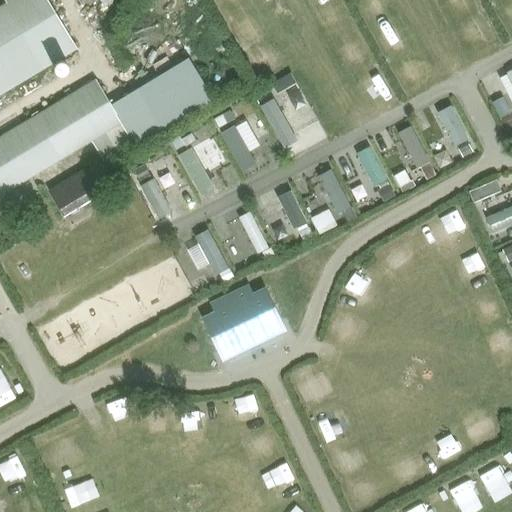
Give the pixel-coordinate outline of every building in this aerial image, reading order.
[(0,0),(0,94),(77,49),(47,0),(2,0),(5,4),(0,6),(0,0)] [(459,0),(463,9),(472,4),(470,0),(459,0)] [(511,0),(500,5),(507,26),(511,24),(511,0)] [(408,59),(401,44),(386,51),(393,66),(408,59)] [(137,58),(147,76),(168,66),(159,47),(137,58)] [(188,60),(111,107),(134,144),(211,97),(188,60)] [(507,89),(511,98),(511,60),(479,79),(490,99),(507,89)] [(414,85),(409,69),(398,72),(404,88),(414,85)] [(96,81),(0,137),(0,195),(91,142),(104,164),(134,144),(111,107),(96,81)] [(283,101),(295,95),(288,81),(276,87),(283,101)] [(273,95),(257,103),(280,146),(295,138),(273,95)] [(444,144),(463,136),(447,99),(429,106),(444,144)] [(268,157),(257,137),(244,144),(230,118),(215,126),(239,172),(268,157)] [(407,118),(394,124),(413,163),(426,157),(407,118)] [(184,142),(193,136),(187,127),(166,140),(198,193),(210,185),(184,142)] [(369,181),(381,178),(369,140),(357,144),(369,181)] [(330,208),(344,203),(328,161),(315,166),(330,208)] [(58,209),(63,218),(90,203),(100,197),(84,169),(47,191),(58,209)] [(151,213),(164,206),(148,174),(135,181),(151,213)] [(170,215),(185,209),(175,182),(160,188),(170,215)] [(266,192),(271,208),(283,204),(288,220),(300,216),(289,184),(266,192)] [(511,193),(478,207),(488,230),(511,220),(511,193)] [(306,212),(311,224),(333,214),(328,202),(306,212)] [(244,204),(233,210),(253,248),(265,242),(244,204)] [(440,211),(435,222),(453,229),(457,218),(440,211)] [(205,225),(192,231),(210,274),(224,268),(205,225)] [(471,246),(461,250),(471,273),(481,269),(471,246)] [(336,285),(347,291),(357,274),(347,268),(336,285)] [(190,286),(204,280),(200,269),(185,275),(190,286)] [(252,293),(248,284),(208,303),(212,312),(200,318),(216,352),(222,349),(227,359),(281,334),(275,323),(280,321),(264,287),(252,293)] [(494,293),(485,297),(493,316),(503,312),(494,293)] [(321,328),(331,331),(339,309),(329,305),(321,328)] [(307,373),(313,386),(327,379),(321,366),(307,373)] [(0,396),(11,393),(8,383),(0,385),(0,396)] [(118,415),(114,395),(98,398),(102,418),(118,415)] [(194,404),(169,407),(171,422),(196,419),(194,404)] [(470,427),(476,438),(494,428),(489,418),(470,427)] [(442,455),(459,446),(454,436),(437,446),(442,455)] [(47,446),(38,451),(49,472),(57,468),(47,446)] [(478,465),(484,477),(500,468),(495,457),(478,465)] [(401,469),(405,478),(424,469),(420,459),(401,469)] [(282,467),(272,472),(281,490),(291,485),(282,467)] [(416,498),(398,507),(400,511),(419,511),(421,511),(416,498)]
